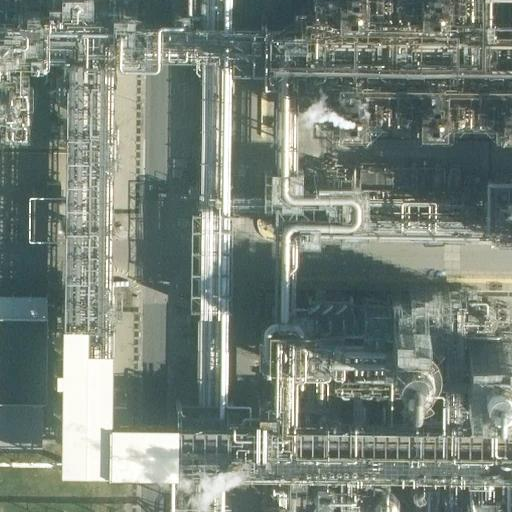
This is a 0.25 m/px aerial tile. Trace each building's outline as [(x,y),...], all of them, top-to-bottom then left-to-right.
[(35,101),(35,141),(52,141),(53,101),(35,101)] [(261,182),(262,165),(248,164),(246,199),(276,201),(278,183),(261,182)] [(0,393),(1,394),(1,391),(60,393),(62,294),(0,293),(0,393)] [(511,356),(511,336),(502,349),(511,356)] [(229,490),(230,463),(194,461),(192,488),(229,490)]
